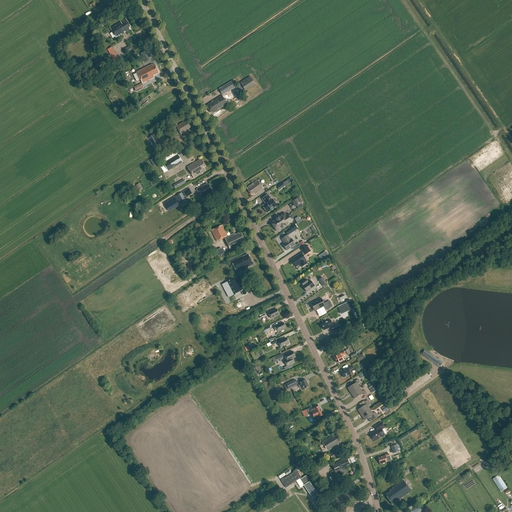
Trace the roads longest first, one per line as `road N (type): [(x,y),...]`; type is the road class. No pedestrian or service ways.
road 1 (tertiary): [(377,511),(361,452),(142,0)]
road 2 (track): [(315,355),(511,219)]
road 3 (track): [(402,0),(511,158)]
road 4 (track): [(417,0),(503,126),(494,133)]
